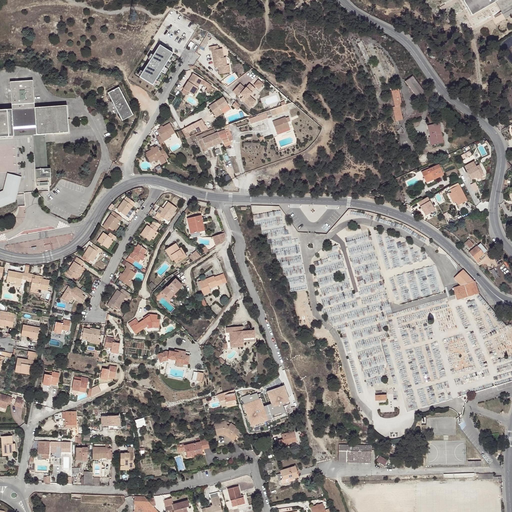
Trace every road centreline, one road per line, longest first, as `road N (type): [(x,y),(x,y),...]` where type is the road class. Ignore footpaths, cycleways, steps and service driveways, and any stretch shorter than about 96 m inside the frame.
road 1 (unclassified): [(160,182),(220,197),(383,209),(436,236),(487,287)]
road 2 (tertiary): [(345,0),(407,39),(442,90),(496,136),(495,221),(511,252)]
road 3 (unclassified): [(334,473),(508,470)]
road 4 (unclassified): [(0,253),(33,259),(72,247),(109,194),(130,182)]
road 5 (residential): [(90,315),(160,182)]
road 6 (residential): [(191,53),(155,108),(126,170),(130,182)]
road 7 (residential): [(155,491),(251,469),(266,511)]
road 8 (residential): [(16,489),(34,421),(88,399)]
road 9 (unknown): [(140,297),(156,249),(198,193)]
